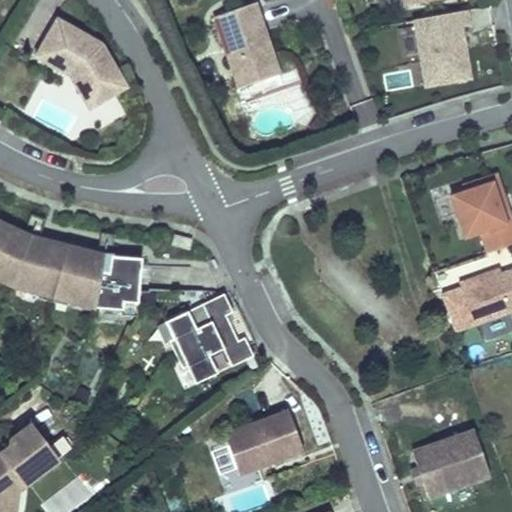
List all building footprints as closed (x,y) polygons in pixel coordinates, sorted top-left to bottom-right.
[(254,3),(214,17),(239,88),(279,74),(254,3)] [(468,26),(465,10),(413,20),(427,86),(471,79),(462,27),(468,26)] [(57,19),(36,57),(66,74),(69,69),(74,72),(89,97),(121,78),(101,44),(57,19)] [(69,69),(66,74),(70,76),(89,109),(126,87),(121,78),(89,97),(74,72),(69,69)] [(99,129),(124,118),(116,100),(91,111),(99,129)] [(487,252),(511,243),(511,223),(508,210),(502,212),(492,182),(450,196),(464,238),(480,232),(487,252)] [(43,218),(30,214),(24,233),(22,237),(24,237),(21,245),(20,245),(18,249),(31,254),(33,249),(31,249),(34,241),(36,242),(37,238),(43,218)] [(0,222),(0,279),(13,286),(40,293),(42,286),(69,292),(67,301),(94,308),(122,310),(123,302),(137,303),(138,291),(140,264),(141,258),(110,256),(109,260),(107,259),(106,267),(108,267),(107,272),(93,270),(94,265),(96,265),(97,257),(95,257),(96,253),(37,238),(36,242),(34,241),(31,249),(33,249),(31,254),(18,249),(20,245),(21,245),(24,237),(22,237),(24,233),(0,222)] [(113,235),(100,233),(96,253),(95,257),(97,257),(96,265),(94,265),(93,270),(107,272),(108,267),(106,267),(107,259),(109,260),(110,256),(113,235)] [(189,250),(192,240),(174,235),(171,245),(189,250)] [(511,270),(499,274),(497,270),(476,277),(459,283),(455,270),(435,277),(441,294),(454,330),(510,311),(511,312),(511,270)] [(38,299),(65,306),(67,301),(69,292),(42,286),(40,293),(38,299)] [(187,310),(164,321),(173,339),(168,341),(181,369),(186,367),(194,384),(217,373),(208,356),(222,349),(231,366),(253,356),(243,337),(237,340),(225,315),(232,312),(223,293),(201,303),(209,321),(195,328),(187,310)] [(136,316),(137,303),(123,302),(122,310),(121,315),(136,316)] [(511,320),(498,325),(497,325),(485,329),(493,352),(505,348),(502,338),(511,334),(511,320)] [(303,451),(287,411),(224,435),(239,475),(303,451)] [(56,461),(29,427),(11,441),(10,446),(2,453),(0,454),(0,508),(10,510),(12,488),(22,481),(25,485),(56,461)] [(490,477),(473,430),(412,452),(428,498),(490,477)]
